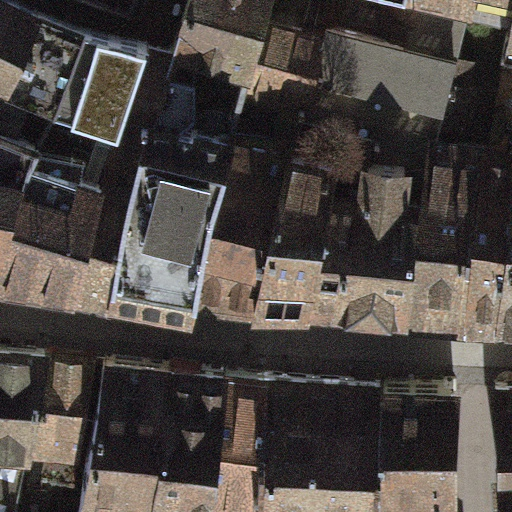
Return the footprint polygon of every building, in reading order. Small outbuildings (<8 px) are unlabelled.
[(0,0),(0,77),(13,84),(26,49),(24,48),(40,8),(18,0),(0,0)] [(98,0),(135,13),(139,0),(98,0)] [(271,0),(191,0),(174,48),(177,51),(199,58),(246,72),(252,73),(266,18),(271,0)] [(511,0),(390,0),(385,25),(412,31),(409,43),(457,55),(472,1),(511,10),(511,0)] [(69,73),(87,26),(40,8),(24,48),(26,49),(13,84),(0,124),(0,265),(36,153),(69,73)] [(199,297),(255,301),(292,152),(296,152),(298,138),(302,138),(304,117),(325,34),(266,18),(252,73),(246,72),(237,111),(231,134),(237,135),(225,191),(195,295),(199,297)] [(436,140),(439,139),(443,123),(454,84),(461,57),(457,55),(409,43),(327,23),(325,34),(304,117),(345,125),(340,163),(339,175),(334,174),(326,230),(322,229),(311,302),(311,305),(346,306),(411,314),(430,173),(436,140)] [(78,286),(149,41),(123,37),(87,26),(69,73),(36,153),(0,265),(0,274),(77,288),(78,286)] [(118,294),(118,291),(113,289),(136,210),(160,114),(156,112),(177,51),(174,48),(149,41),(78,286),(118,294)] [(468,318),(501,321),(509,243),(511,212),(511,204),(511,51),(509,50),(491,145),(468,318)] [(196,305),(199,297),(195,295),(225,191),(237,135),(231,134),(237,111),(216,104),(200,110),(199,58),(177,51),(156,112),(160,114),(136,210),(113,289),(118,291),(196,305)] [(0,124),(13,84),(0,77),(0,124)] [(478,91),(454,84),(443,123),(467,130),(478,91)] [(468,318),(491,145),(439,139),(436,140),(430,173),(411,314),(468,318)] [(255,301),(311,302),(322,229),(326,230),(334,174),(339,175),(340,163),(296,152),(292,152),(255,301)] [(511,204),(511,212),(509,243),(501,321),(511,320),(511,204)] [(50,347),(0,343),(0,511),(18,511),(19,510),(30,450),(33,422),(37,422),(50,347)] [(48,511),(56,476),(75,479),(97,352),(50,347),(37,422),(33,422),(30,450),(19,510),(18,511),(48,511)] [(107,358),(82,511),(155,511),(157,490),(164,448),(172,360),(106,353),(107,358)] [(227,365),(172,360),(164,448),(157,490),(155,511),(211,511),(223,420),(225,396),(227,365)] [(270,370),(227,365),(225,396),(223,420),(211,511),(264,511),(266,494),(270,370)] [(318,375),(270,370),(266,494),(264,511),(384,511),(384,452),(387,378),(318,375)] [(457,378),(387,378),(384,452),(384,511),(452,511),(452,475),(452,458),(454,390),(457,390),(457,378)] [(511,381),(498,381),(500,463),(511,463),(511,381)] [(511,511),(511,463),(500,463),(504,511),(511,511)]
